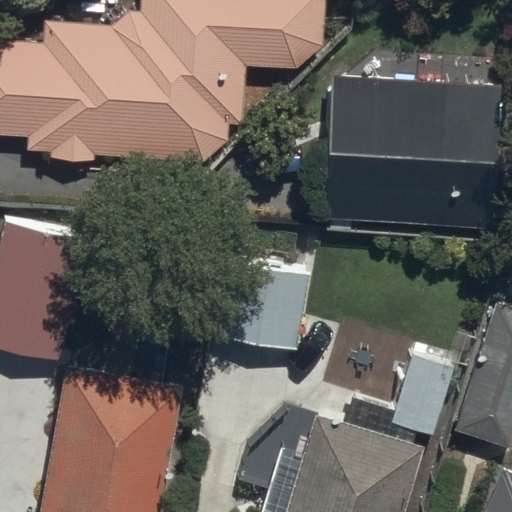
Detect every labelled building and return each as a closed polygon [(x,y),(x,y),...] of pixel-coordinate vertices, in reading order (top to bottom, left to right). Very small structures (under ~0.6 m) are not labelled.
[(52,146),(95,148),(96,140),(207,145),(229,126),(230,111),(243,112),(248,49),(324,55),(327,0),(126,0),(113,11),(47,8),(46,30),(0,27),(0,121),(30,123),(29,137),(53,139),(52,146)] [(328,59),(319,200),(490,211),(501,54),(393,47),(392,63),(328,59)] [(86,223),(7,206),(0,237),(0,334),(60,347),(86,223)] [(312,260),(227,246),(214,322),(300,336),(312,260)] [(511,427),(511,293),(495,289),(455,420),(509,436),(511,427)] [(456,351),(414,338),(393,408),(436,420),(456,351)] [(157,511),(183,369),(68,348),(38,511),(157,511)] [(399,511),(423,431),(314,398),(280,511),(399,511)] [(511,511),(511,449),(505,447),(477,511),(511,511)]
